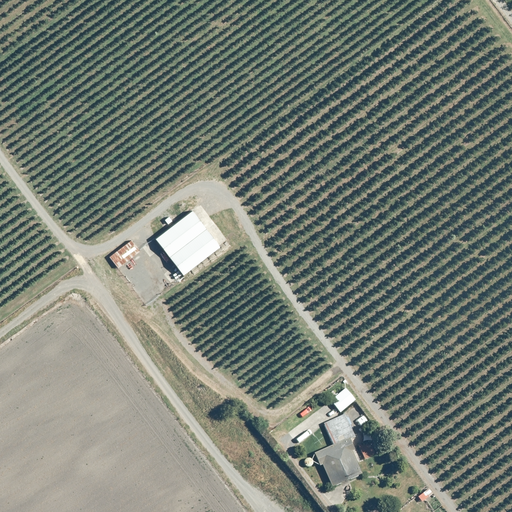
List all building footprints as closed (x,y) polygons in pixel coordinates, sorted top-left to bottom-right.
[(219,233),(198,206),(156,238),(184,274),(226,242),(219,233)] [(140,251),(131,239),(109,256),(118,268),(140,251)] [(355,400),(345,388),(330,400),(340,412),(355,400)] [(354,437),(345,415),(322,424),(331,446),(314,453),(319,465),(321,464),(331,487),(362,474),(350,445),(352,444),(349,439),(354,437)] [(370,456),(364,443),(355,447),(361,460),(370,456)]
